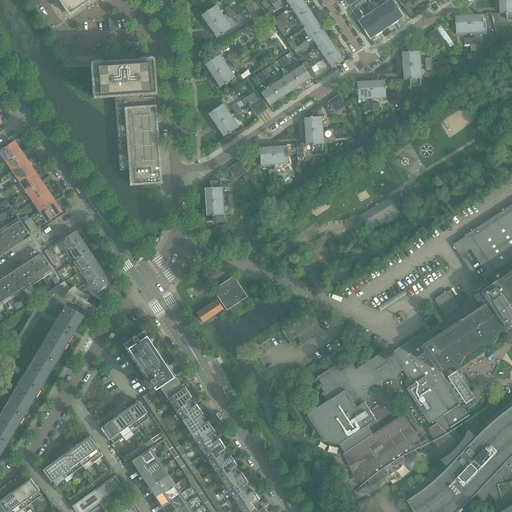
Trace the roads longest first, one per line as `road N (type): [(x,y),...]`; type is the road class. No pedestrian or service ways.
road 1 (residential): [(176,185),(366,61)]
road 2 (residential): [(345,308),(196,245),(174,244)]
road 3 (secondary): [(294,511),(200,365)]
road 4 (residential): [(176,185),(165,33)]
road 5 (residential): [(165,33),(70,38),(41,0)]
road 6 (residential): [(148,511),(65,397)]
road 7 (residential): [(65,397),(116,312),(144,287)]
